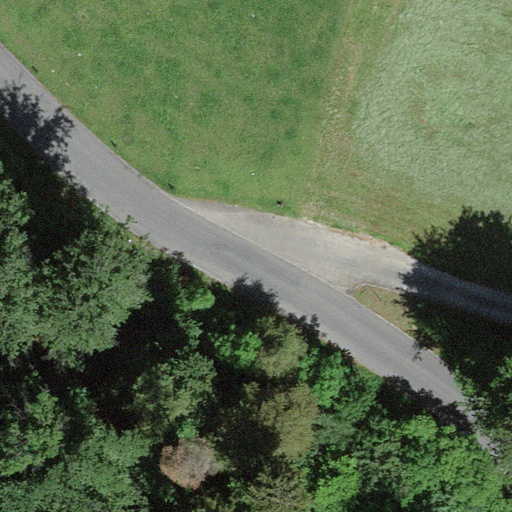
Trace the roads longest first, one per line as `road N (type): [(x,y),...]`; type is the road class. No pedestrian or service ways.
road 1 (unclassified): [(0,79),(198,240),(422,384),(511,455)]
road 2 (track): [(198,240),(321,245),(511,308)]
